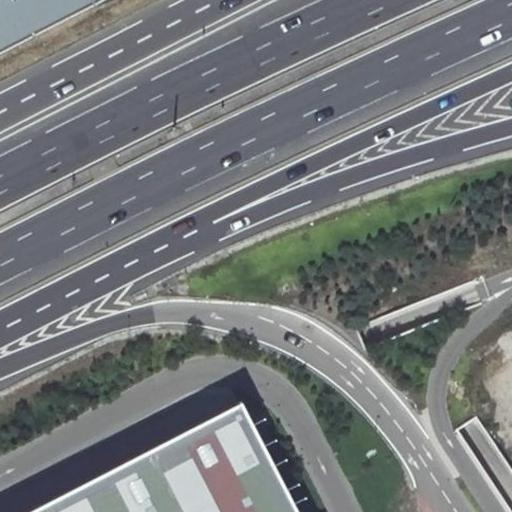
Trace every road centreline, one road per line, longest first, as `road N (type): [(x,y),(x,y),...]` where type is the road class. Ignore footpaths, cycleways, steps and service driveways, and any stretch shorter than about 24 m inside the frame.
road 1 (trunk): [(0,257),(511,12)]
road 2 (trunk): [(0,367),(104,325),(161,312),(267,321),(350,372),(438,470)]
road 3 (trunk): [(378,0),(0,183)]
road 4 (trunk): [(155,250),(511,72)]
road 5 (trunk): [(155,250),(365,171),(511,128)]
road 6 (trunk): [(219,0),(0,112)]
road 7 (trunk): [(0,329),(155,250)]
